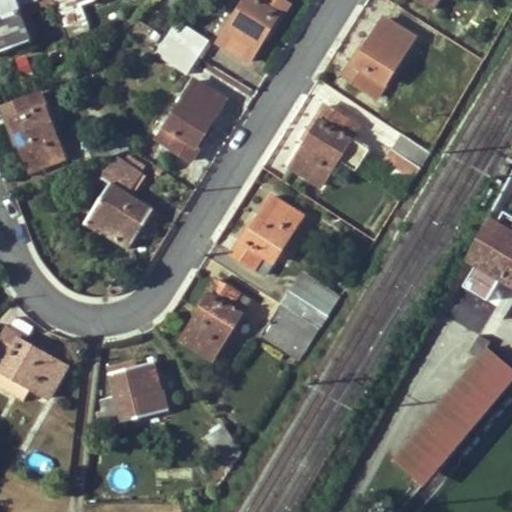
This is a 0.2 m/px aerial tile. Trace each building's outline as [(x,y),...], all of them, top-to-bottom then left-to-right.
[(16,0),(0,0),(0,15),(20,9),(16,0)] [(53,5),(51,0),(42,0),(25,7),(28,14),(53,5)] [(56,0),(70,36),(88,29),(80,5),(93,0),(56,0)] [(170,0),(167,5),(174,10),(181,0),(170,0)] [(280,0),(245,0),(219,43),(248,61),(267,31),(271,33),(289,5),(280,0)] [(419,0),(432,8),(437,0),(419,0)] [(35,30),(30,18),(23,20),(20,9),(0,15),(0,52),(31,41),(29,32),(35,30)] [(376,96),(414,38),(383,18),(363,50),(360,48),(343,75),(376,96)] [(167,37),(197,56),(207,39),(178,20),(167,37)] [(197,56),(167,37),(155,54),(186,73),(194,60),(197,56)] [(77,74),(74,65),(58,70),(62,79),(77,74)] [(205,132),(225,101),(195,82),(157,140),(190,162),(208,134),(205,132)] [(17,134),(30,170),(64,158),(40,93),(2,106),(13,136),(17,134)] [(310,134),(290,166),(320,185),(338,158),(354,169),(367,150),(350,140),(358,127),(325,106),(307,132),(310,134)] [(88,145),(94,162),(129,150),(123,133),(88,145)] [(421,169),(430,153),(401,134),(392,149),(419,167),(421,169)] [(384,160),(411,179),(419,167),(392,149),(384,160)] [(100,167),(90,172),(109,183),(83,225),(101,235),(103,233),(128,248),(145,222),(151,224),(157,213),(127,194),(140,172),(120,159),(110,163),(105,170),(100,167)] [(511,176),(493,209),(507,217),(511,207),(511,176)] [(249,226),(231,254),(264,275),(302,216),(272,197),(252,228),(249,226)] [(511,220),(507,217),(493,209),(463,260),(478,269),(511,288),(511,220)] [(201,311),(181,342),(212,360),(249,301),(216,280),(198,308),(201,311)] [(329,315),(290,290),(281,304),(320,329),(329,315)] [(260,336),(287,354),(296,339),(309,347),(320,329),(281,304),(260,336)] [(0,371),(3,373),(0,377),(0,387),(10,393),(17,381),(49,400),(68,368),(35,349),(36,346),(9,330),(0,343),(0,371)] [(309,347),(296,339),(287,354),(300,361),(309,347)] [(392,460),(414,479),(508,367),(486,348),(481,354),(392,460)] [(115,397),(100,400),(105,425),(170,409),(166,390),(162,390),(155,361),(123,369),(122,365),(108,367),(115,397)] [(414,479),(422,486),(511,380),(511,370),(508,367),(414,479)] [(243,452),(223,424),(207,438),(229,473),(243,452)]
